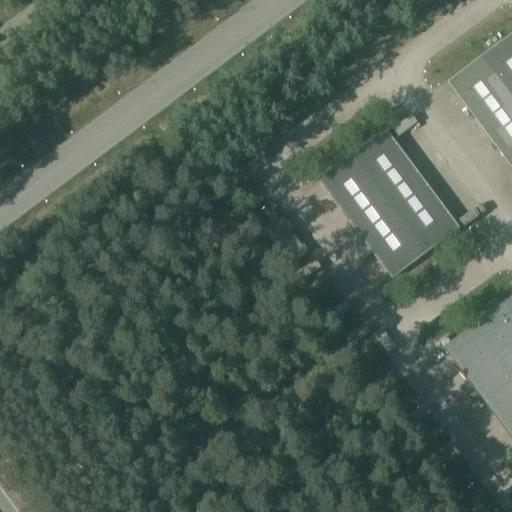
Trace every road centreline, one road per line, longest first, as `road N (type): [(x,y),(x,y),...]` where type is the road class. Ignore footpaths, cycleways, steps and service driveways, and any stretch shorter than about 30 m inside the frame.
road 1 (unknown): [(404,77),(311,148),(300,184),(400,334)]
road 2 (unknown): [(400,334),(511,491)]
road 3 (unknown): [(404,77),(511,226)]
road 4 (unknown): [(400,334),(511,248)]
road 5 (unknown): [(505,0),(404,77)]
